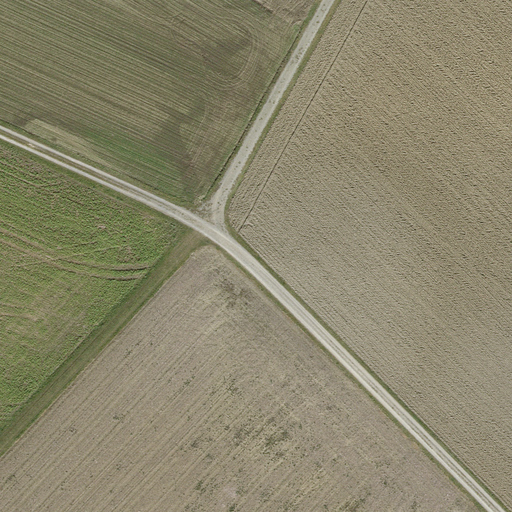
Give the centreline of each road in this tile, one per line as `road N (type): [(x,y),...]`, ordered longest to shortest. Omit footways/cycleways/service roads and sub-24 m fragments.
road 1 (track): [(489,511),(213,232),(0,134)]
road 2 (track): [(213,232),(0,453)]
road 3 (track): [(213,232),(229,182),(331,0)]
